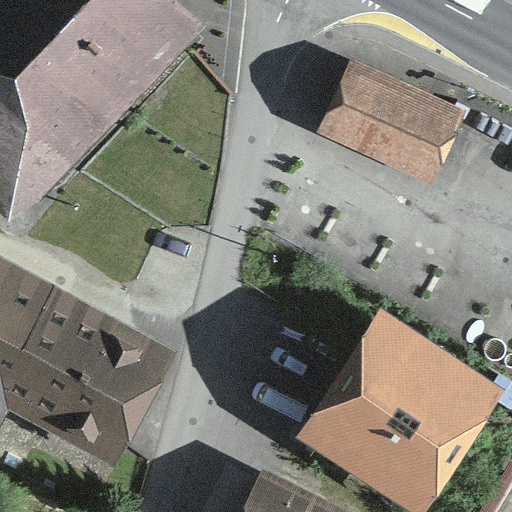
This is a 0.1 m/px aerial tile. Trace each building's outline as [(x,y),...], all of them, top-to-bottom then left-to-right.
[(0,0),(0,169),(16,185),(179,11),(167,0),(0,0)] [(358,69),(332,125),(424,167),(450,111),(358,69)] [(159,362),(0,276),(0,437),(1,438),(18,406),(109,455),(159,362)] [(414,477),(481,377),(384,312),(301,437),(339,461),(355,438),(414,477)] [(343,511),(267,471),(244,511),(343,511)]
